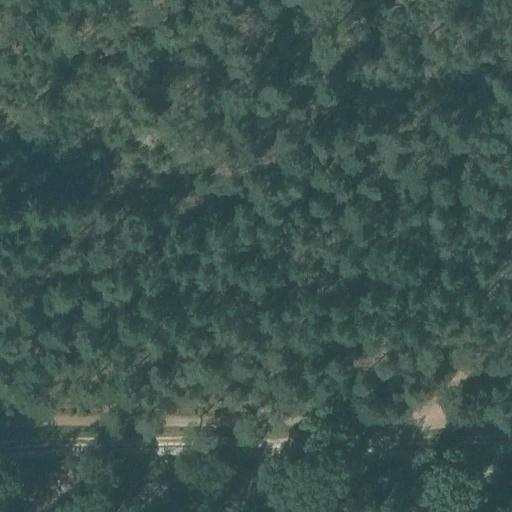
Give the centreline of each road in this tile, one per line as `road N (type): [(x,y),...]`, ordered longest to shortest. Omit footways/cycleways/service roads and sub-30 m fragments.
road 1 (track): [(406,439),(0,445)]
road 2 (track): [(406,439),(481,353),(511,334)]
